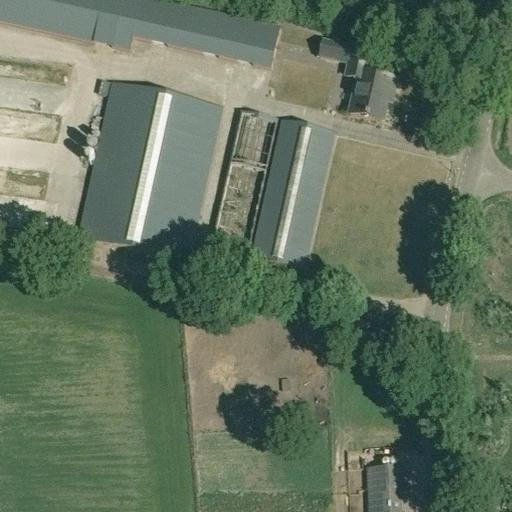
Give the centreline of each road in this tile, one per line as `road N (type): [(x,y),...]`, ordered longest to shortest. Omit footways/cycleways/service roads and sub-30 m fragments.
road 1 (unclassified): [(442,511),(431,367),(469,177)]
road 2 (unclassified): [(469,177),(510,0)]
